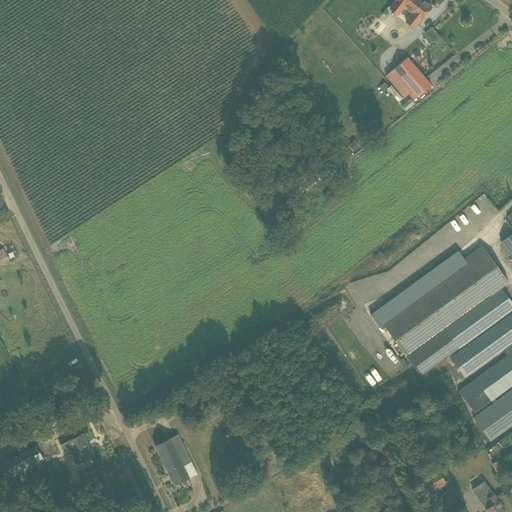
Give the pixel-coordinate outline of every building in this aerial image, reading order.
[(432,7),(423,0),(422,0),(395,0),(396,0),(396,1),(390,9),(398,15),(404,7),(412,13),(406,22),(414,28),(421,20),(432,7)] [(394,69),(412,91),(417,97),(431,85),(407,58),(394,69)] [(511,234),(501,242),(511,256),(511,234)] [(482,246),(474,252),(464,259),(467,263),(383,325),(405,355),(489,294),(490,295),(501,288),(509,283),(482,246)] [(0,266),(10,262),(4,250),(0,251),(0,266)] [(489,294),(405,355),(421,377),(511,310),(511,302),(501,288),(490,295),(489,294)] [(465,378),(511,343),(511,311),(450,357),(465,378)] [(492,401),(492,402),(496,400),(495,399),(511,386),(511,344),(504,351),(507,355),(458,391),(475,414),(492,401)] [(511,425),(511,388),(496,400),(492,402),(473,417),(491,441),(511,425)] [(93,456),(83,434),(68,442),(78,463),(93,456)] [(178,435),(155,446),(174,486),(190,479),(184,466),(191,462),(178,435)] [(36,446),(4,462),(11,475),(43,459),(36,446)] [(416,483),(426,498),(448,484),(438,469),(416,483)] [(487,511),(503,511),(501,508),(503,507),(484,481),(472,490),(487,511)] [(452,493),(439,502),(444,511),(458,502),(452,493)]
